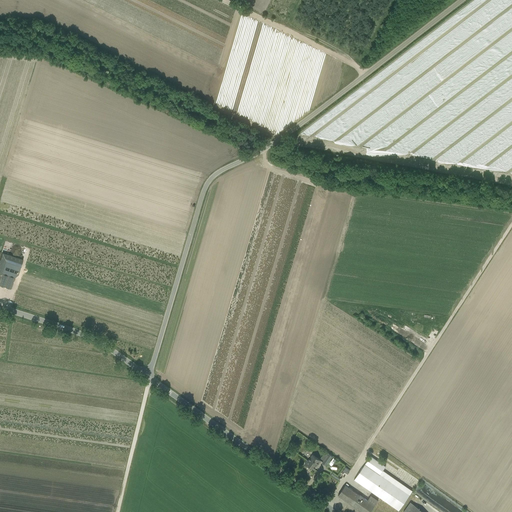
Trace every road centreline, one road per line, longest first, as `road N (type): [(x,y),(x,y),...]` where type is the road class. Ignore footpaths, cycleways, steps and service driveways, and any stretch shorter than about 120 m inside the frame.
road 1 (unclassified): [(149,377),(210,178),(274,142),(462,0)]
road 2 (track): [(511,224),(326,506)]
road 3 (track): [(274,142),(511,185)]
road 4 (unclassified): [(334,511),(149,377)]
road 5 (unclassified): [(149,377),(95,339),(0,307)]
road 6 (track): [(365,74),(224,0)]
road 7 (track): [(117,511),(149,377)]
